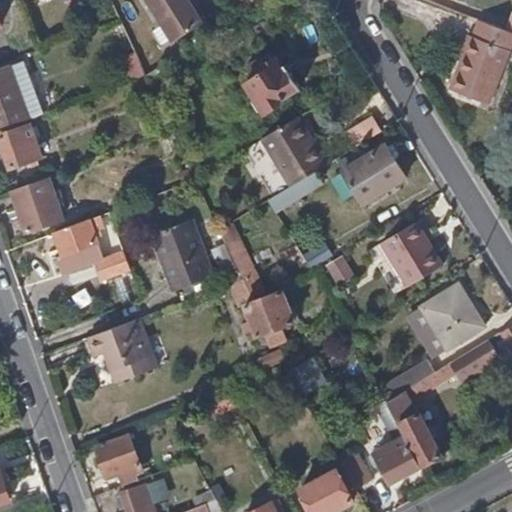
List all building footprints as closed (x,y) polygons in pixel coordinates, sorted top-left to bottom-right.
[(148,0),(175,42),(205,23),(189,0),(148,0)] [(302,0),(267,0),(265,2),(277,19),(304,2),(302,0)] [(488,104),(511,41),(511,32),(479,20),(472,35),(469,34),(448,88),(488,104)] [(260,109),(266,113),(289,99),(287,97),(303,87),(291,69),(288,71),(280,58),(274,58),(268,62),(264,57),(249,66),(256,78),(248,83),(256,96),(255,100),(260,109)] [(0,129),(29,119),(45,113),(27,61),(0,71),(0,129)] [(178,83),(167,62),(146,74),(157,95),(178,83)] [(299,117),(262,138),(288,180),(324,158),(299,117)] [(347,132),(356,148),(381,133),(371,117),(347,132)] [(29,119),(0,129),(0,134),(12,168),(43,157),(29,119)] [(404,136),(387,147),(393,158),(410,146),(404,136)] [(393,158),(387,147),(385,144),(371,153),(366,145),(340,161),(365,203),(405,178),(393,158)] [(324,158),(288,180),(292,186),(310,176),(316,172),(327,165),(324,158)] [(316,172),(310,176),(316,187),(323,183),(316,172)] [(269,200),(276,212),(316,187),(310,176),(292,186),(274,198),(269,200)] [(50,179),(14,192),(28,232),(63,220),(58,202),(62,201),(59,191),(54,193),(50,179)] [(132,271),(125,253),(105,260),(94,231),(103,227),(100,217),(56,234),(64,255),(58,257),(64,275),(98,263),(104,280),(132,271)] [(152,235),(173,292),(214,276),(192,220),(152,235)] [(419,220),(389,237),(410,272),(440,254),(419,220)] [(244,280),(234,284),(242,306),(245,305),(257,336),(294,321),(282,290),(269,295),(232,223),(220,230),(244,280)] [(210,234),(234,284),(244,280),(220,230),(210,234)] [(326,267),(336,285),(349,277),(339,259),(326,267)] [(413,313),(436,353),(484,325),(460,286),(413,313)] [(141,318),(90,337),(97,355),(107,351),(112,350),(115,357),(109,359),(118,382),(159,366),(141,318)] [(511,327),(503,333),(511,347),(511,327)] [(463,356),(469,367),(470,369),(496,353),(488,340),(463,356)] [(107,351),(109,359),(115,357),(112,350),(107,351)] [(437,372),(412,387),(417,396),(418,398),(469,367),(463,356),(437,372)] [(412,387),(437,372),(430,358),(406,373),(412,387)] [(290,374),(285,376),(288,382),(286,383),(300,406),(307,402),(290,374)] [(400,423),(418,412),(411,399),(417,396),(412,387),(406,391),(407,393),(389,403),(393,410),(400,423)] [(235,394),(207,405),(211,415),(240,404),(235,394)] [(392,483),(423,466),(400,423),(393,410),(384,416),(397,441),(376,452),(392,483)] [(423,422),(418,412),(400,423),(423,466),(442,455),(425,421),(423,422)] [(119,474),(123,484),(138,479),(136,472),(144,469),(132,435),(100,447),(111,477),(119,474)] [(341,461),(358,490),(374,480),(359,452),(341,461)] [(0,500),(10,497),(0,469),(0,500)] [(302,489),(312,511),(332,511),(354,501),(339,470),(302,489)] [(158,511),(148,482),(121,492),(128,511),(158,511)] [(207,504),(210,511),(215,511),(223,509),(219,500),(207,504)] [(278,511),(273,502),(253,511),(278,511)]
